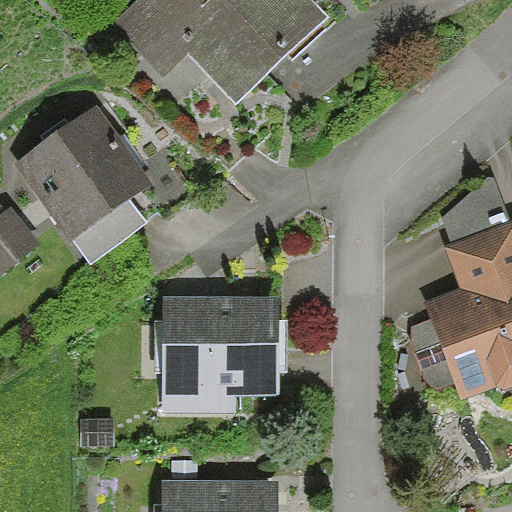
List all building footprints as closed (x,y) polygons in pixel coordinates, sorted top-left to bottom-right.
[(188,0),(141,0),(115,24),(144,55),(195,8),(188,0)] [(222,0),(178,41),(233,100),(314,24),(290,0),(222,0)] [(63,234),(137,181),(92,119),(18,171),(63,234)] [(0,220),(0,274),(31,250),(4,217),(0,220)] [(511,241),(509,234),(450,257),(461,290),(482,285),(486,294),(429,315),(459,395),(492,383),(495,391),(501,393),(511,389),(511,241)] [(165,393),(269,393),(269,313),(166,312),(165,393)] [(164,511),(267,511),(268,496),(165,496),(164,511)]
